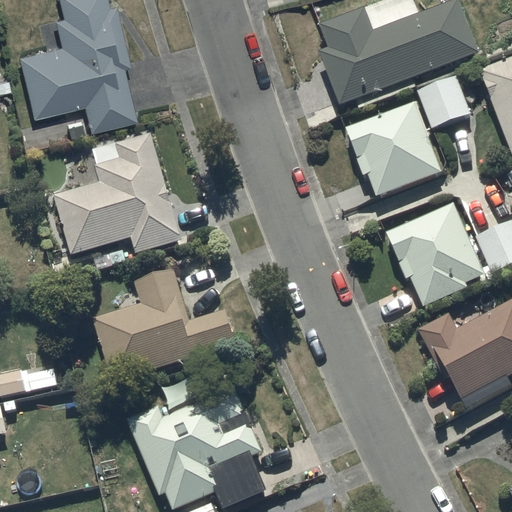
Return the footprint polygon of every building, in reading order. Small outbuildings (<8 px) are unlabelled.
[(59,48),(18,57),(32,119),(83,108),(88,132),(136,122),(124,70),(129,69),(115,6),(108,7),(106,0),(57,0),(62,18),(53,20),(59,48)] [(410,0),(407,0),(366,16),(365,14),(320,31),(329,55),(320,59),(340,112),(479,59),(458,5),(418,20),(410,0)] [(511,64),(479,78),(511,158),(511,64)] [(455,82),(417,97),(433,136),(470,121),(455,82)] [(368,182),(376,203),(443,179),(417,109),(346,134),(364,183),(368,182)] [(180,237),(150,141),(150,140),(122,148),(121,145),(93,153),(98,172),(96,172),(101,189),(53,203),(72,263),(131,245),(136,261),(177,248),(178,250),(189,247),(185,236),(180,237)] [(511,200),(508,202),(511,212),(511,228),(476,244),(492,281),(511,272),(511,200)] [(486,281),(453,210),(386,241),(407,287),(411,285),(424,314),(468,294),(467,290),(486,281)] [(141,311),(93,325),(113,390),(191,366),(193,373),(239,359),(226,317),(190,328),(175,277),(135,289),(141,311)] [(511,307),(458,336),(450,322),(420,338),(439,375),(442,373),(465,417),(511,392),(507,383),(511,380),(511,307)] [(0,403),(0,405),(27,399),(26,397),(58,390),(54,374),(27,380),(30,394),(26,395),(22,377),(0,382),(0,403)] [(127,426),(158,502),(166,499),(171,511),(185,511),(216,499),(221,511),(234,511),(266,499),(251,463),(263,458),(238,398),(209,410),(207,405),(163,423),(159,413),(127,426)]
